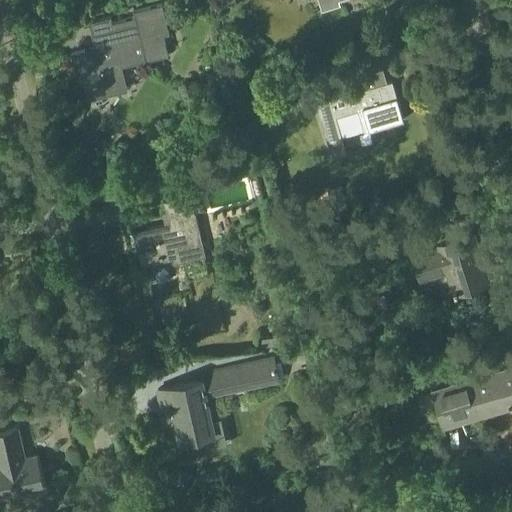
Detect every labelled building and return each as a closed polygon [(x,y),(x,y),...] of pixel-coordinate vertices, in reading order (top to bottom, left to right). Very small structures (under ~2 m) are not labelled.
[(94,48),(70,54),(75,79),(82,77),(87,97),(127,87),(122,67),(167,56),(163,36),(168,34),(161,6),(135,12),(136,18),(112,24),(111,18),(89,23),(94,48)] [(366,89),(315,105),(326,143),(341,139),(334,116),(356,109),(363,132),(401,121),(390,82),(366,89)] [(255,97),(260,116),(291,107),(285,88),(255,97)] [(133,231),(141,267),(172,260),(173,264),(204,257),(194,213),(200,211),(196,193),(163,200),(169,223),(133,231)] [(357,244),(363,261),(394,251),(389,234),(357,244)] [(412,258),(418,279),(447,270),(454,292),(486,281),(471,235),(438,245),(439,249),(412,258)] [(283,347),(308,343),(307,334),(282,337),(283,347)] [(310,356),(308,343),(283,347),(285,360),(310,356)] [(201,380),(158,390),(163,412),(175,410),(182,442),(199,438),(213,435),(211,423),(205,399),(278,382),(273,358),(200,375),(201,380)] [(511,365),(430,391),(441,426),(511,404),(511,365)] [(0,499),(43,489),(35,456),(23,459),(16,428),(0,431),(0,499)]
